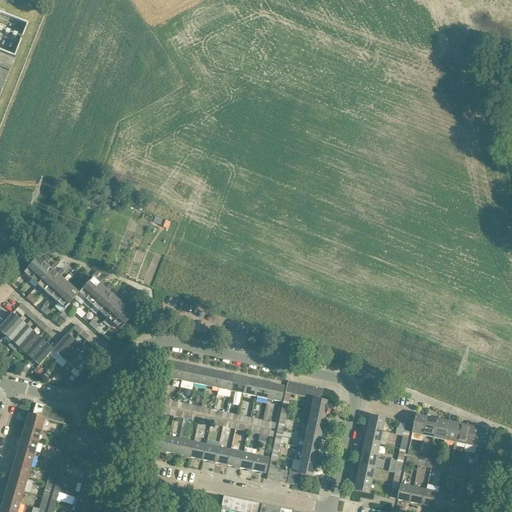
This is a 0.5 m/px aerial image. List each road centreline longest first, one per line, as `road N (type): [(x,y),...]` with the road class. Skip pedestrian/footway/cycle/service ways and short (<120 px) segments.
road 1 (residential): [(333,509),(356,405),(339,379),(153,342),(77,401),(13,386)]
road 2 (residential): [(333,509),(202,482),(200,494),(136,480)]
